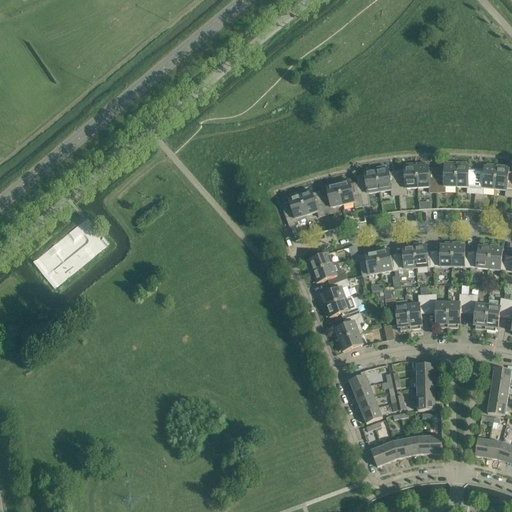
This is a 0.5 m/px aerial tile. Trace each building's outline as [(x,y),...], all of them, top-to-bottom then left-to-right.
[(456,188),(457,163),(447,163),(447,166),(444,166),(444,172),(437,172),(437,194),(445,193),(445,188),(456,188)] [(467,164),(457,163),(456,188),(468,188),(468,194),(475,194),(477,173),(469,172),(469,167),(467,167),(467,164)] [(418,189),(416,164),(406,165),(406,168),(405,168),(405,174),(397,175),(399,196),(407,195),(406,190),(418,189)] [(427,164),(416,164),(418,189),(430,188),(430,194),(437,194),(437,172),(429,172),(429,167),(427,167),(427,164)] [(495,191),(497,166),(487,165),(487,168),(485,168),(484,173),(477,173),(475,194),(482,195),(483,189),(495,191)] [(507,167),(497,166),(495,191),(506,192),(506,197),(511,198),(511,176),(509,176),(509,171),(507,170),(507,167)] [(386,167),(376,169),(380,193),(391,191),(392,197),(399,196),(397,175),(390,175),(389,170),(387,170),(386,167)] [(380,193),(376,169),(366,170),(367,173),(364,174),(365,179),(358,180),(359,186),(363,207),(370,206),(368,195),(380,193)] [(348,180),(338,182),(343,206),(355,203),(356,209),(363,207),(359,186),(352,188),(350,182),(348,183),(348,180)] [(343,206),(338,182),(328,184),(328,188),(326,188),(328,193),(321,195),(326,216),(333,214),(332,209),(343,206)] [(309,190),(299,193),(307,216),(318,213),(320,218),(326,216),(321,195),(314,197),(312,192),(310,193),(309,190)] [(296,220),(307,216),(299,193),(289,196),(290,199),(288,200),(290,205),(283,208),(290,228),(297,225),(296,220)] [(440,252),(434,253),(435,268),(440,268),(453,268),(453,243),(445,243),(445,247),(440,246),(440,252)] [(461,243),(453,243),(453,268),(465,268),(471,268),(472,253),(465,253),(465,247),(461,247),(461,243)] [(422,244),(415,245),(417,269),(429,268),(435,268),(434,253),(428,253),(427,247),(423,247),(422,244)] [(403,255),(397,256),(399,271),(404,270),(417,269),(415,245),(407,245),(407,249),(403,249),(403,255)] [(476,269),(489,270),(491,246),(483,245),(483,248),(479,248),(478,254),(472,253),(471,268),(476,269)] [(499,247),(491,246),(489,270),(501,272),(501,271),(506,272),(509,257),(502,256),(503,250),(499,250),(499,247)] [(357,247),(350,249),(353,262),(360,261),(357,247)] [(384,248),(377,250),(381,274),(393,272),(399,271),(397,256),(390,257),(389,251),(385,251),(384,248)] [(369,276),(381,274),(377,250),(369,251),(369,254),(365,255),(366,261),(360,262),(363,277),(369,276)] [(309,264),(306,265),(310,275),(333,266),(329,254),(309,262),(309,264)] [(333,266),(310,275),(314,284),(317,283),(317,285),(328,281),(331,280),(333,285),(330,286),(347,280),(344,271),(341,272),(338,264),(333,266)] [(322,298),(319,299),(323,309),(346,300),(342,289),(349,286),(347,280),(330,286),(331,287),(333,286),(335,291),(322,296),(322,298)] [(437,296),(428,297),(428,312),(436,311),(436,326),(438,326),(438,329),(448,329),(448,304),(437,304),(437,296)] [(448,304),(448,329),(458,329),(458,326),(461,326),(461,311),(468,312),(469,297),(460,296),(460,304),(448,304)] [(419,305),(408,307),(411,331),(421,330),(420,327),(423,326),(421,312),(428,312),(428,297),(419,297),(419,305)] [(469,297),(468,312),(476,312),(474,326),(476,327),(476,330),(486,331),(489,307),(477,305),(478,297),(469,297)] [(346,300),(323,309),(327,318),(330,317),(330,319),(341,315),(344,314),(346,319),(343,320),(343,321),(360,314),(358,308),(356,309),(352,298),(346,300)] [(395,300),(386,302),(387,309),(389,316),(396,315),(398,329),(400,329),(401,332),(411,331),(408,307),(396,308),(395,300)] [(489,307),(486,331),(496,333),(496,329),(498,330),(500,319),(500,315),(507,316),(510,302),(504,301),(501,300),(500,308),(498,308),(498,302),(489,301),(489,307)] [(335,332),(332,334),(336,343),(359,334),(363,333),(360,323),(363,322),(360,314),(343,321),(344,321),(346,320),(348,325),(335,330),(335,332)] [(391,327),(385,328),(388,342),(394,340),(391,327)] [(359,334),(336,343),(340,353),(343,351),(343,353),(363,346),(359,334)] [(417,366),(417,377),(434,377),(434,365),(417,366)] [(495,369),(493,381),(510,383),(511,372),(495,369)] [(350,382),(354,393),(370,387),(366,376),(350,382)] [(434,377),(417,377),(418,389),(435,389),(434,377)] [(508,395),(510,383),(493,381),(491,392),(508,395)] [(354,393),(358,404),(374,397),(370,387),(354,393)] [(418,389),(418,401),(435,400),(435,389),(418,389)] [(491,392),(490,403),(507,406),(508,395),(491,392)] [(358,404),(362,415),(378,408),(374,397),(358,404)] [(418,401),(418,412),(435,412),(435,400),(418,401)] [(505,417),(507,406),(490,403),(488,415),(505,417)] [(362,415),(367,425),(383,419),(378,408),(362,415)] [(430,438),(418,439),(420,456),(431,456),(430,438)] [(431,456),(443,455),(442,438),(430,438),(431,456)] [(409,458),(420,456),(418,439),(406,441),(409,458)] [(406,441),(394,443),(399,460),(409,458),(406,441)] [(476,458),(487,459),(490,442),(478,441),(476,458)] [(487,459),(498,461),(502,444),(490,442),(487,459)] [(388,464),(399,460),(394,443),(382,448),(388,464)] [(511,453),(511,447),(502,444),(498,461),(508,464),(511,453)] [(378,468),(388,464),(382,448),(371,452),(378,468)]
